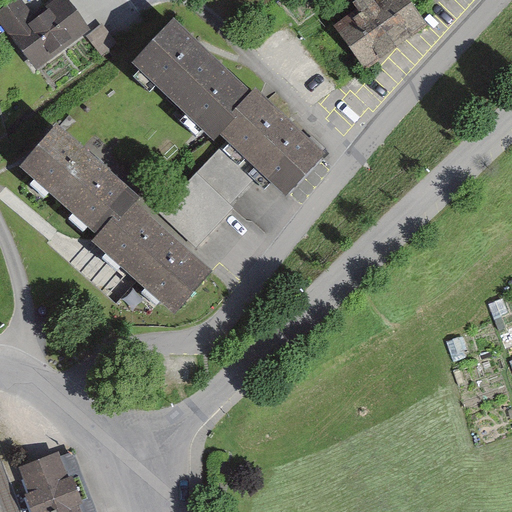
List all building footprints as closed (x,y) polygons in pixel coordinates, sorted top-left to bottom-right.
[(66,0),(37,20),(23,0),(18,0),(0,12),(0,14),(41,74),(91,39),(105,59),(124,45),(92,0),(66,0)] [(447,30),(425,0),(383,0),(344,28),(380,78),(447,30)] [(253,99),(250,96),(172,23),(135,62),(216,138),(222,132),(253,99)] [(255,92),(250,96),(253,99),(222,132),(231,140),(264,172),(287,194),(323,156),(255,92)] [(130,203),(131,205),(136,199),(56,129),(23,167),(101,234),(102,235),(130,203)] [(264,172),(231,140),(161,213),(194,245),(264,172)] [(209,272),(131,205),(130,203),(102,235),(101,234),(96,240),(176,310),(209,272)] [(96,511),(69,449),(24,468),(42,511),(96,511)]
